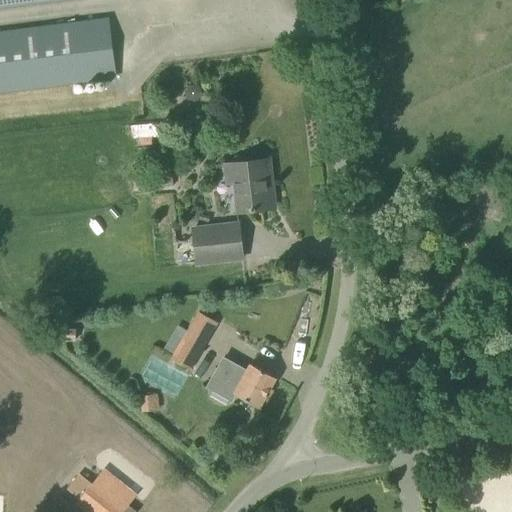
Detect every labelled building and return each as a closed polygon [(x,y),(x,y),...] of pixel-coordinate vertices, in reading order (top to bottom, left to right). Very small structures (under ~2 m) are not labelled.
[(108,19),(0,32),(0,91),(115,77),(108,19)] [(130,127),(133,138),(157,133),(155,122),(130,127)] [(234,182),(237,212),(272,208),(269,178),(272,178),(270,159),(224,164),(227,183),(234,182)] [(147,174),(148,189),(173,186),(172,172),(147,174)] [(196,263),(243,258),(239,224),(192,229),(196,263)] [(187,331),(174,353),(171,359),(180,364),(191,370),(218,322),(198,311),(187,331)] [(247,369),(229,359),(216,383),(233,393),(259,408),(276,378),(250,364),(247,369)] [(75,494),(82,476),(73,472),(66,490),(75,494)] [(84,511),(135,511),(128,505),(133,499),(101,473),(75,504),(84,511)]
